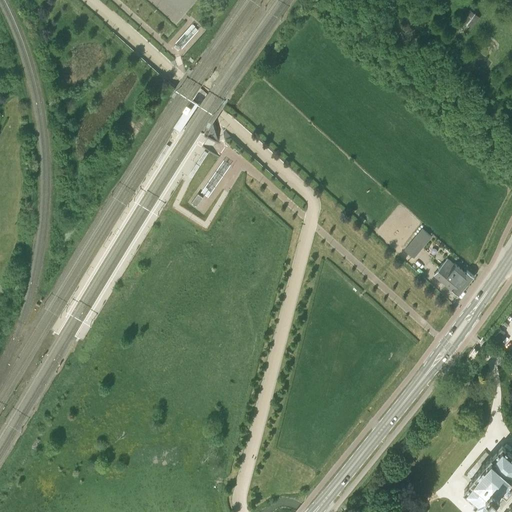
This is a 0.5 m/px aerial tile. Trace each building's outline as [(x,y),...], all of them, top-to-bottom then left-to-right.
[(472,8),(463,19),(472,27),(481,16),(472,8)] [(202,104),(195,99),(178,125),(185,129),(202,104)] [(203,197),(198,193),(191,203),(197,207),(203,197)] [(409,254),(414,258),(418,252),(414,248),(409,254)] [(446,258),(433,274),(458,295),(474,276),(466,270),(465,272),(454,263),(453,264),(446,258)] [(506,499),(511,491),(511,454),(502,446),(493,456),(491,455),(487,460),(486,459),(473,475),(469,480),(470,481),(462,491),(474,501),(472,504),(482,511),(493,499),(494,500),(500,494),(506,499)]
